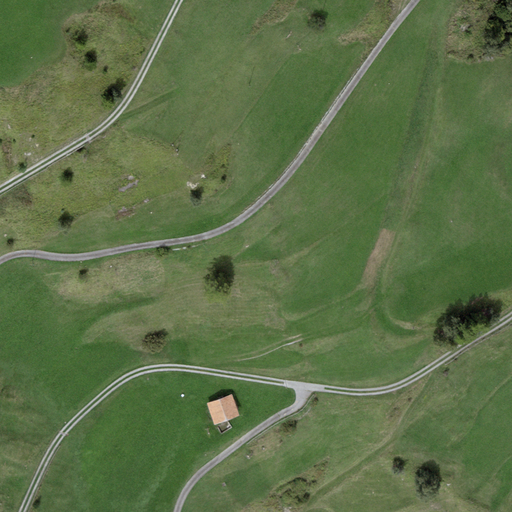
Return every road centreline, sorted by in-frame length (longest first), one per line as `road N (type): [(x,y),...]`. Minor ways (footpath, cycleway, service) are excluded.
road 1 (track): [(511,315),(390,389),(175,368),(141,372),(91,407),(54,447),(24,511)]
road 2 (track): [(0,260),(183,241),(232,223),(292,169),(416,0)]
road 3 (track): [(0,189),(122,107),(178,0)]
road 4 (track): [(176,511),(203,470),(299,403),(306,385)]
